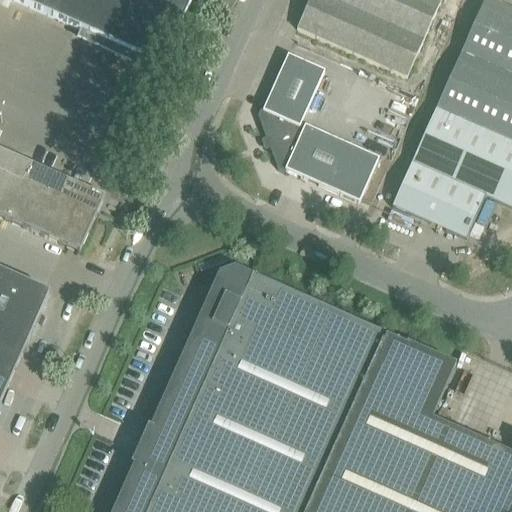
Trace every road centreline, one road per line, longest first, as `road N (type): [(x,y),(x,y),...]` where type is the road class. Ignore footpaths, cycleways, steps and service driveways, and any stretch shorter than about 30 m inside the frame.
road 1 (unclassified): [(173,184),(483,320),(511,324)]
road 2 (unclassified): [(28,511),(173,184)]
road 3 (unclassified): [(173,184),(257,0)]
